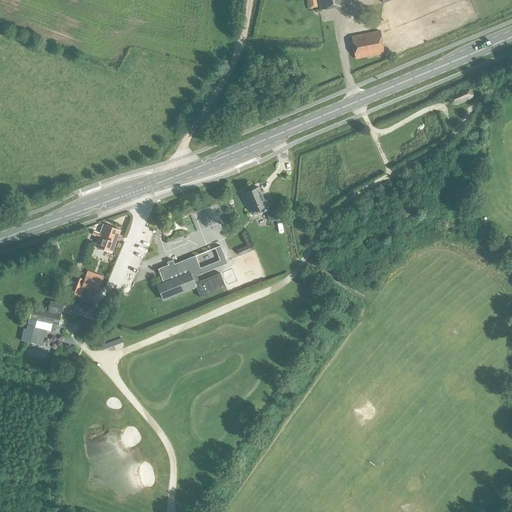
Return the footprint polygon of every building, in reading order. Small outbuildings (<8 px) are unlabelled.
[(319,0),(321,9),(347,4),(346,0),(319,0)] [(380,30),(352,36),(356,60),(384,54),(380,30)] [(451,94),(449,98),(451,105),(457,106),(470,100),(474,95),(471,88),(464,87),(451,94)] [(269,210),(267,206),(260,187),(244,194),(251,212),(252,212),(254,216),(269,210)] [(282,217),(278,209),(272,211),(272,212),(275,219),(275,220),(282,217)] [(275,219),(272,212),(267,214),(270,221),(275,219)] [(261,226),(268,222),(264,214),(257,218),(261,226)] [(121,230),(104,224),(95,247),(113,253),(121,230)] [(57,242),(48,245),(51,252),(59,248),(57,242)] [(251,251),(248,245),(239,250),(241,256),(251,251)] [(158,269),(164,283),(158,286),(164,300),(197,287),(201,298),(226,288),(220,273),(199,282),(197,276),(203,274),(196,256),(175,264),(173,260),(167,262),(168,265),(158,269)] [(76,277),(74,285),(84,289),(86,290),(86,291),(92,294),(92,292),(98,294),(104,277),(87,271),(84,280),(76,277)] [(48,312),(48,311),(32,307),(30,320),(37,321),(52,325),(59,326),(62,314),(61,314),(48,312)] [(37,321),(30,320),(29,320),(27,330),(24,329),(22,341),(31,342),(34,327),(36,328),(37,321)] [(37,321),(36,328),(51,331),(52,325),(37,321)]
